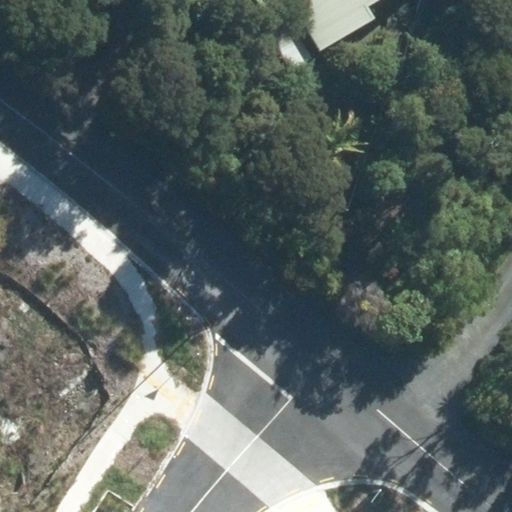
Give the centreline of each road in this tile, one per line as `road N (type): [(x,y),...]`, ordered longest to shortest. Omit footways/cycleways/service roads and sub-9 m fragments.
road 1 (residential): [(339,305),(261,238),(0,53)]
road 2 (residential): [(229,511),(339,305)]
road 3 (residential): [(511,454),(339,305)]
